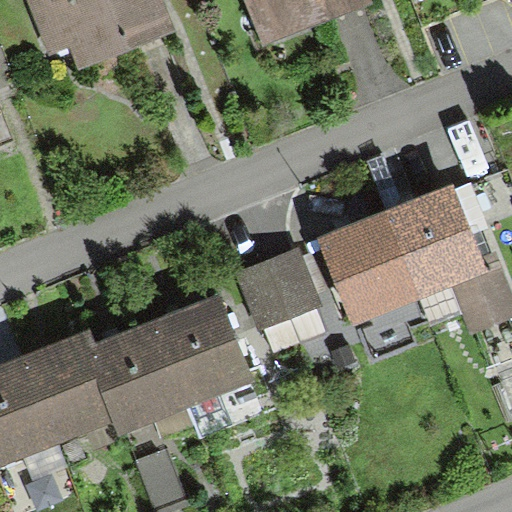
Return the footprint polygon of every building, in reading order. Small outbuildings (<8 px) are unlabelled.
[(169,0),(26,0),(60,73),(178,21),(169,0)] [(243,0),(260,40),(354,0),(243,0)] [(452,177),(384,204),(419,293),(451,281),(468,325),(511,308),(511,293),(494,247),(481,252),(452,177)] [(419,293),(384,204),(312,232),(347,321),(419,293)] [(296,247),(231,273),(252,328),(318,303),(296,247)] [(0,456),(108,415),(113,430),(252,377),(218,289),(92,338),(85,321),(0,353),(0,456)]
